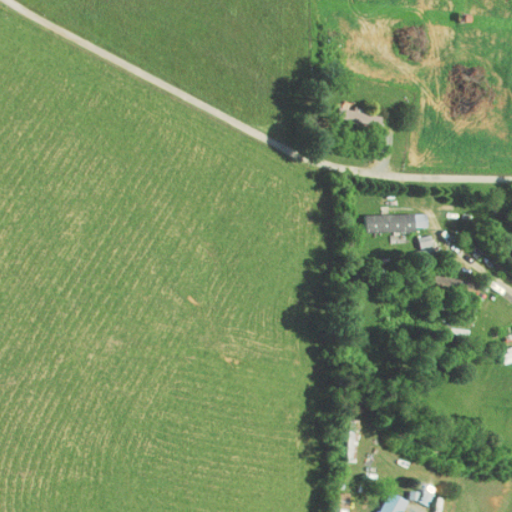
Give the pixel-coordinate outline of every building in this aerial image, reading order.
[(372,111),(329,100),(326,112),(369,123),(372,111)] [(355,226),(405,224),(405,221),(417,220),(416,206),(355,209),(355,226)] [(444,272),(421,268),(419,277),(442,280),(444,272)] [(511,340),(508,341),(508,340),(490,345),(493,357),(511,351),(511,340)] [(367,511),(360,508),(357,511),(388,511),(396,493),(378,485),(367,511)]
